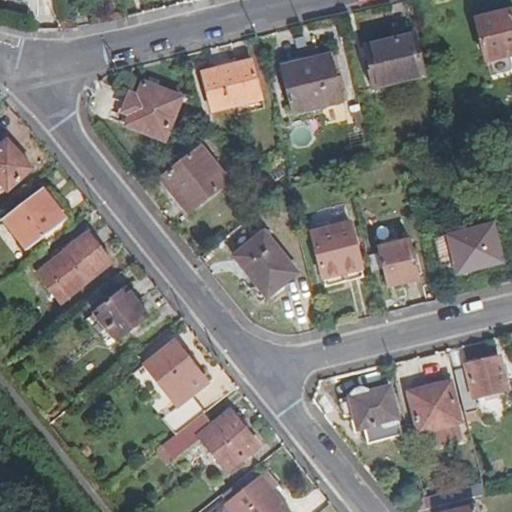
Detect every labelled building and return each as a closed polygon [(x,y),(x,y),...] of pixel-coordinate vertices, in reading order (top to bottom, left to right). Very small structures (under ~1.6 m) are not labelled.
[(511,56),(511,12),(474,22),(485,64),(511,56)] [(372,91),(421,79),(412,37),(366,49),(372,73),(367,74),(372,91)] [(291,120),(341,106),(330,58),(279,72),(291,120)] [(211,117),(261,103),(251,64),(202,76),(211,117)] [(125,122),(161,140),(181,100),(145,82),(138,94),(136,93),(129,110),(131,111),(125,122)] [(0,187),(7,194),(32,173),(8,146),(0,151),(0,187)] [(223,182),(197,146),(156,178),(184,211),(223,182)] [(65,225),(41,194),(5,221),(27,252),(54,232),(56,233),(65,225)] [(350,225),(312,234),(323,287),(363,279),(350,225)] [(456,278),(502,267),(493,228),(435,243),(441,269),(453,266),(456,278)] [(290,276),(260,233),(227,255),(257,299),(290,276)] [(110,267),(88,240),(43,273),(63,301),(110,267)] [(411,244),(378,251),(386,290),(420,281),(411,244)] [(100,292),(82,305),(87,312),(105,298),(100,292)] [(114,344),(147,321),(123,292),(93,315),(114,344)] [(173,439),(204,417),(192,402),(209,388),(175,345),(145,369),(179,413),(163,426),(173,439)] [(498,361),(452,372),(463,415),(476,412),(474,402),(507,394),(498,361)] [(426,450),(457,443),(453,427),(459,426),(449,385),(407,394),(417,436),(422,435),(426,450)] [(355,435),(395,425),(388,391),(370,396),(361,393),(353,395),(347,402),(355,435)] [(225,476),(257,451),(229,416),(213,429),(204,417),(173,439),(160,449),(170,461),(198,441),(225,476)] [(285,511),(260,480),(223,509),(225,511),(285,511)] [(477,511),(474,501),(449,507),(449,511),(477,511)] [(413,505),(413,511),(425,511),(423,502),(413,505)]
